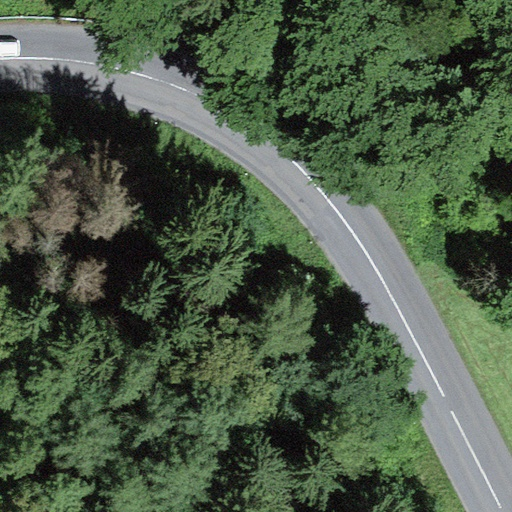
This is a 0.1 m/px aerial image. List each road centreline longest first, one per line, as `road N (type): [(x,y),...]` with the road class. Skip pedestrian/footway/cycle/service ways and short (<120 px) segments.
road 1 (secondary): [(501,511),(396,302),(337,213),(271,143),(199,97),(143,75),(0,60)]
road 2 (track): [(299,172),(339,53),(399,0)]
